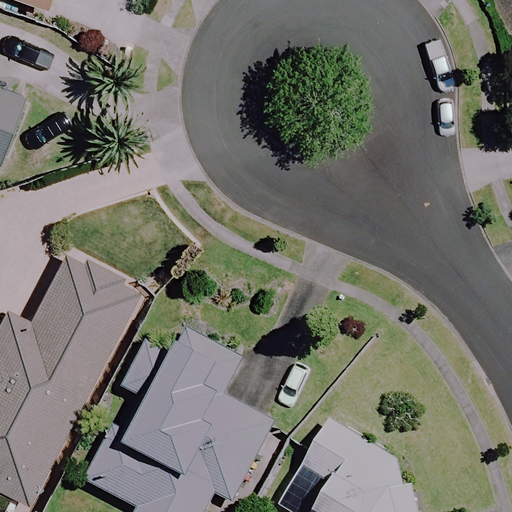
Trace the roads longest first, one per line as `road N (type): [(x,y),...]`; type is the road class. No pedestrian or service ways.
road 1 (residential): [(438,243),(293,195),(259,169),(233,108),(233,71),(247,38),(273,15),(341,10),(376,27),(399,58),(417,122)]
road 2 (residential): [(511,353),(438,243)]
road 3 (residential): [(417,122),(438,243)]
